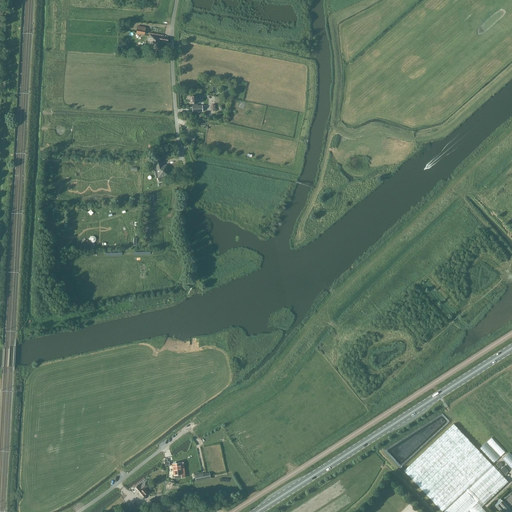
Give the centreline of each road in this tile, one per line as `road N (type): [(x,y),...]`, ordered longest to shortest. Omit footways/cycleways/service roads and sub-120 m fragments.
road 1 (unclassified): [(511,333),(232,511)]
road 2 (primary): [(256,511),(511,348)]
road 3 (residential): [(179,149),(176,0)]
road 4 (residential): [(77,511),(188,427)]
road 5 (track): [(167,350),(122,449),(123,478)]
road 6 (track): [(179,149),(188,180),(187,285)]
